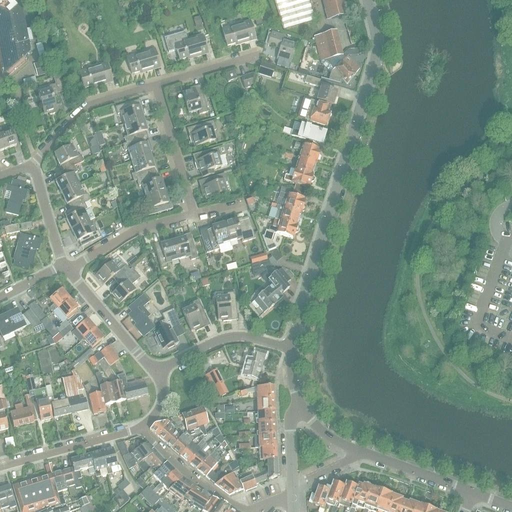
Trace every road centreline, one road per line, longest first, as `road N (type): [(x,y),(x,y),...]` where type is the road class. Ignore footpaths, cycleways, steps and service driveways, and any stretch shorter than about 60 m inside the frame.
road 1 (residential): [(290,348),(374,52),(368,0)]
road 2 (residential): [(31,165),(86,108),(154,85)]
road 3 (residential): [(140,427),(0,467)]
road 4 (residential): [(290,348),(238,335),(156,371)]
road 5 (residential): [(140,427),(182,469),(253,511)]
road 6 (residential): [(65,267),(136,229),(193,214)]
road 7 (residential): [(156,371),(65,267)]
road 8 (residential): [(193,214),(154,85)]
